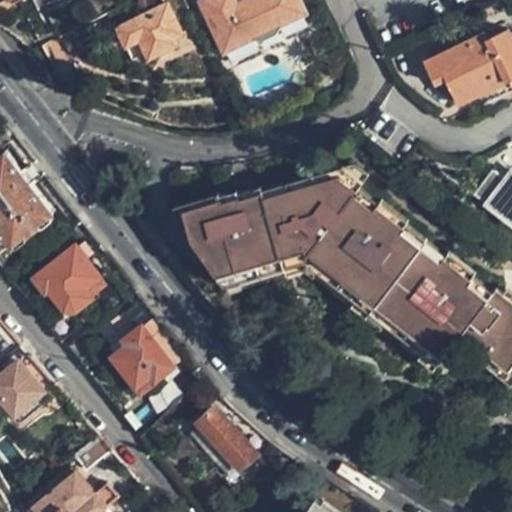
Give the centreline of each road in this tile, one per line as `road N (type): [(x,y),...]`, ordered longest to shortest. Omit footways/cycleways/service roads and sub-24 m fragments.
road 1 (secondary): [(39,129),(257,393),(423,511)]
road 2 (residential): [(373,80),(369,94),(321,121),(232,146),(95,120),(66,118),(39,129)]
road 3 (residential): [(0,294),(185,511)]
road 4 (unclassified): [(373,80),(450,140),(511,125)]
